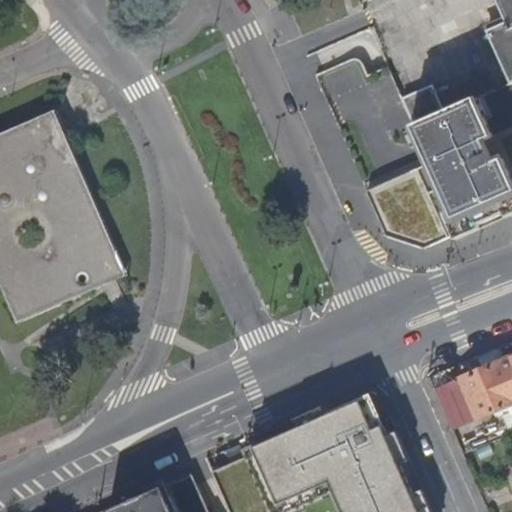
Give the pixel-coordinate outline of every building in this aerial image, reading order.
[(511,85),(511,0),(494,0),(503,19),(484,28),(510,86),(511,85)] [(416,128),(445,115),(432,85),(402,98),(416,128)] [(445,115),(416,128),(432,165),(369,194),(388,239),(425,251),(511,212),(511,130),(495,138),(479,100),(445,115)] [(65,138),(53,110),(0,133),(0,286),(16,323),(102,285),(125,276),(65,138)] [(511,408),(511,350),(502,354),(506,364),(485,373),(464,383),(480,423),(511,408)] [(502,354),(482,364),(485,373),(506,364),(502,354)] [(374,399),(365,403),(377,432),(386,428),(374,399)] [(248,453),(251,458),(214,473),(231,511),(292,511),(337,493),(345,511),(422,511),(386,428),(377,432),(365,403),(248,453)] [(208,511),(192,477),(114,511),(208,511)]
